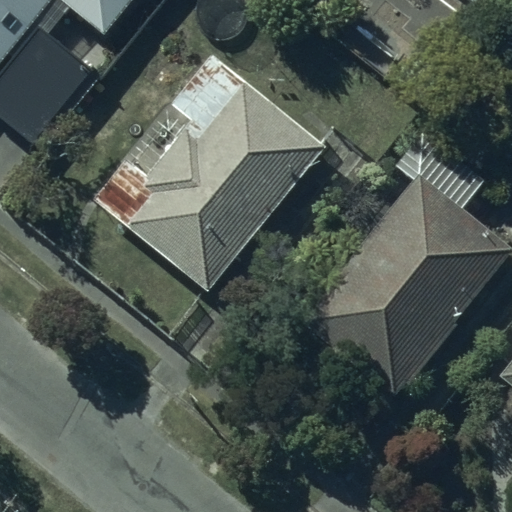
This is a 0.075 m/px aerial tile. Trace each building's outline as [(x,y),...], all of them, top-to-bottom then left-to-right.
[(116,50),(165,0),(0,0),(0,81),(65,7),(116,50)] [(511,0),(459,0),(500,34),(511,20),(511,0)] [(409,113),(342,55),(323,76),(360,108),(334,138),(364,164),(409,113)] [(165,204),(136,237),(216,305),(338,165),(257,95),(209,150),(197,140),(152,193),(165,204)] [(511,257),(427,186),(305,331),(398,409),(511,274),(511,257)]
